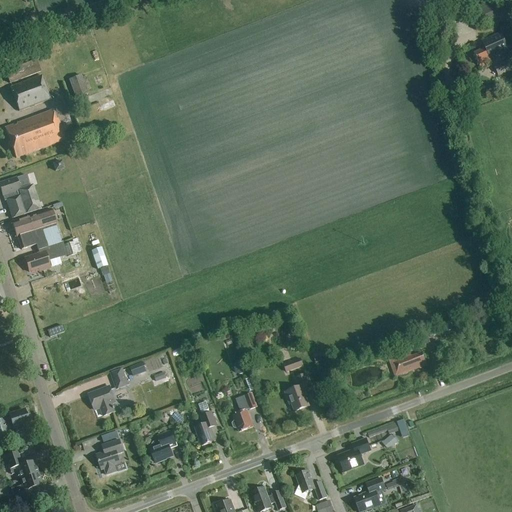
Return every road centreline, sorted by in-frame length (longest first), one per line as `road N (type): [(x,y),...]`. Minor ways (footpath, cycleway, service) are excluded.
road 1 (tertiary): [(82,511),(0,262)]
road 2 (track): [(511,269),(486,216),(451,103),(450,57),(477,32)]
road 3 (unclassified): [(314,442),(511,368)]
road 4 (unclassified): [(189,488),(314,442)]
